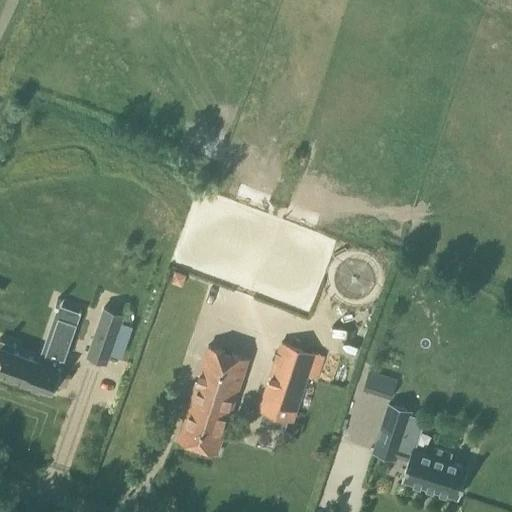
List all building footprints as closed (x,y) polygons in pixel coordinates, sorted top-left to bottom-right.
[(107,363),(124,314),(104,307),(87,356),(107,363)] [(0,376),(52,395),(77,323),(59,317),(43,362),(13,351),(15,344),(13,344),(13,345),(0,339),(0,376)] [(313,352),(281,342),(259,411),(291,421),(313,352)] [(211,347),(180,440),(217,451),(247,359),(211,347)] [(391,399),(398,379),(369,370),(363,390),(391,399)] [(388,402),(373,451),(397,459),(398,456),(409,460),(403,480),(459,498),(469,465),(451,459),(453,451),(434,445),(432,453),(413,447),(412,450),(401,447),(413,410),(388,402)]
